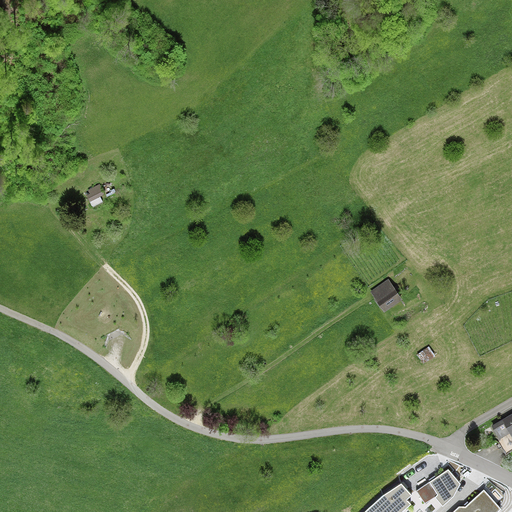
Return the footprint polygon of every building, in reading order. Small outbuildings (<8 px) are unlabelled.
[(99,184),(88,189),(90,193),(87,195),(89,200),(103,193),(99,184)] [(371,291),(386,315),(404,303),(388,280),(371,291)] [(416,357),(422,367),(435,358),(429,349),(416,357)] [(511,434),(511,416),(494,426),(501,440),(511,434)] [(459,484),(448,470),(418,491),(426,502),(436,496),(443,505),(453,496),(459,484)] [(410,495),(401,485),(384,496),(365,511),(400,511),(410,504),(406,500),(410,495)] [(460,508),(455,511),(495,511),(499,509),(484,492),(466,508),(460,508)]
